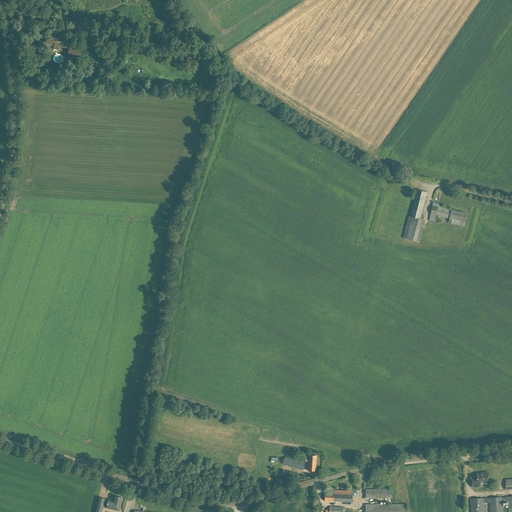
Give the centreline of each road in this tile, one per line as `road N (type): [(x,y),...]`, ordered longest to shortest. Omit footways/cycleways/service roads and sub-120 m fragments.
road 1 (unclassified): [(511,451),(382,465),(230,506),(192,502),(0,438)]
road 2 (unclassified): [(0,218),(14,164),(13,60),(0,5)]
